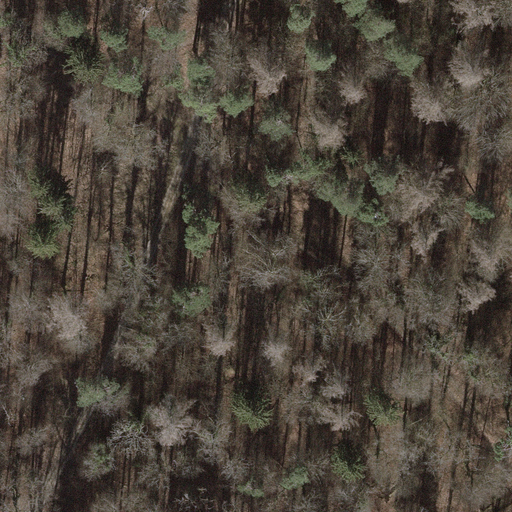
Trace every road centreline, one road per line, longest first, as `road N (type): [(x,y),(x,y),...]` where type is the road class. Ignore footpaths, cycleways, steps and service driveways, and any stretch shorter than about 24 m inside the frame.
road 1 (track): [(191,138),(222,183),(422,332),(511,431)]
road 2 (track): [(30,511),(72,446),(191,138)]
road 3 (track): [(219,15),(118,76),(0,16)]
road 4 (track): [(219,15),(191,138)]
